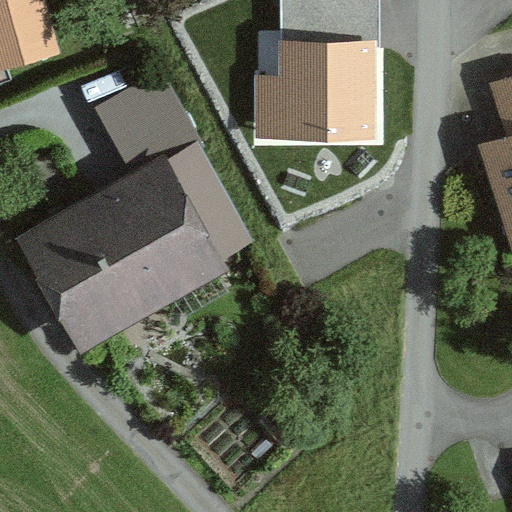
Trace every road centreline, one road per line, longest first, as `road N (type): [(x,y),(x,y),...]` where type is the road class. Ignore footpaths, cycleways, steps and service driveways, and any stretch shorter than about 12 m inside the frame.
road 1 (unclassified): [(431,0),(407,511)]
road 2 (unclassified): [(0,257),(72,370),(207,511)]
